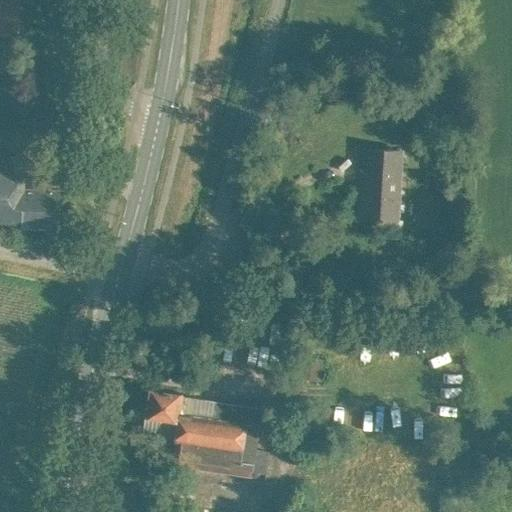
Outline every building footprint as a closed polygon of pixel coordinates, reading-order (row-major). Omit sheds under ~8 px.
[(0,0),(0,33),(17,35),(19,0),(0,0)] [(405,82),(399,95),(420,104),(426,92),(405,82)] [(277,128),(290,131),(295,105),(282,103),(277,128)] [(383,218),(396,219),(401,150),(366,148),(362,217),(376,218),(376,220),(383,221),(383,218)] [(0,154),(0,226),(22,231),(22,226),(57,228),(59,190),(24,188),(25,160),(0,154)] [(302,358),(300,378),(324,381),(326,360),(302,358)] [(502,407),(511,404),(511,387),(498,391),(502,407)] [(256,449),(262,408),(182,396),(182,393),(148,388),(144,415),(167,419),(166,421),(177,423),(170,464),(265,478),(269,451),(256,449)]
